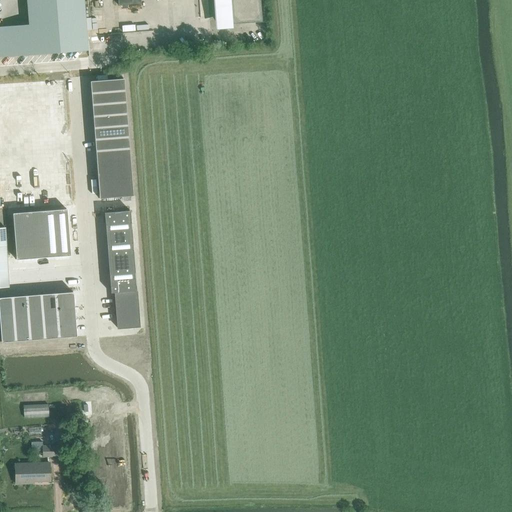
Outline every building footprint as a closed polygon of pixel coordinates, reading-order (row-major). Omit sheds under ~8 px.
[(82,0),(26,0),(28,25),(12,26),(14,56),(87,50),(82,0)] [(258,0),(217,0),(219,20),(220,20),(222,20),(222,26),(220,26),(221,29),(230,28),(230,26),(228,26),(228,23),(260,21),(258,0)] [(132,196),(123,78),(89,81),(98,199),(132,196)] [(66,209),(12,213),(16,260),(70,256),(66,209)] [(114,293),(117,328),(139,326),(129,210),(103,212),(110,293),(114,293)] [(4,227),(0,227),(0,288),(8,288),(4,227)] [(77,336),(73,291),(0,296),(0,338),(0,342),(77,336)] [(48,404),(23,405),(24,418),(49,417),(48,404)] [(43,457),(56,456),(56,445),(42,446),(43,457)] [(28,482),(49,481),(49,464),(15,465),(16,485),(28,484),(28,482)]
